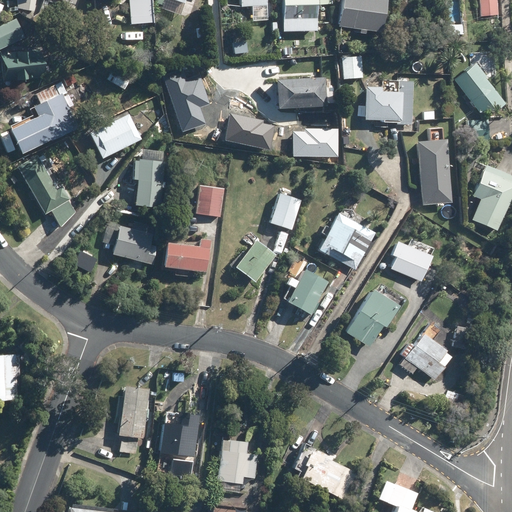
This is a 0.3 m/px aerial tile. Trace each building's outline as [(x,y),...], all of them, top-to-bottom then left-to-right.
[(22,0),(22,7),(34,9),(35,0),(22,0)] [(129,0),(130,24),(154,23),(152,0),(129,0)] [(266,0),(240,0),(241,6),(252,6),(253,21),(267,20),(266,0)] [(282,0),(283,30),(317,30),(316,0),(282,0)] [(342,0),(339,26),(383,31),(386,0),(342,0)] [(407,19),(406,0),(393,0),(394,19),(407,19)] [(496,0),(479,0),(481,17),(498,15),(496,0)] [(197,19),(195,28),(202,29),(204,20),(197,19)] [(17,20),(0,27),(0,50),(26,38),(17,20)] [(416,39),(415,20),(394,21),(395,41),(416,39)] [(463,25),(450,25),(451,35),(464,35),(463,25)] [(39,49),(1,53),(4,81),(42,78),(39,49)] [(362,56),(341,57),(342,78),(363,77),(362,56)] [(485,78),(487,77),(476,63),(464,72),(465,73),(455,81),(482,116),(494,107),(496,110),(505,104),(485,78)] [(113,70),(107,79),(124,89),(130,80),(113,70)] [(72,75),(64,79),(67,86),(76,82),(72,75)] [(325,76),(276,79),(277,108),(326,106),(325,76)] [(367,86),(366,119),(383,120),(383,122),(399,122),(399,125),(411,125),(414,81),(398,81),(397,91),(382,91),(382,87),(367,86)] [(38,116),(10,130),(22,153),(77,127),(62,94),(34,107),(38,116)] [(128,114),(89,133),(102,159),(141,139),(128,114)] [(487,118),(467,120),(469,141),(489,139),(487,118)] [(447,139),(418,141),(423,205),(452,202),(447,139)] [(48,168),(51,166),(43,152),(17,167),(44,214),(51,210),(60,226),(75,212),(68,200),(70,199),(61,186),(56,189),(48,175),(51,173),(48,168)] [(162,181),(164,161),(136,159),(134,178),(137,178),(135,205),(159,207),(161,187),(164,187),(165,181),(162,181)] [(473,196),(481,200),(472,219),(497,231),(511,197),(511,177),(487,166),(473,196)] [(216,178),(216,186),(225,186),(226,179),(216,178)] [(199,186),(195,213),(220,217),(224,190),(199,186)] [(263,187),(260,202),(268,204),(272,189),(263,187)] [(280,194),(271,223),(291,229),(300,200),(280,194)] [(355,270),(375,233),(339,213),(319,250),(355,270)] [(119,226),(120,224),(107,221),(102,242),(114,246),(112,254),(152,264),(156,248),(150,246),(152,235),(119,226)] [(164,267),(206,272),(210,241),(200,240),(199,247),(167,242),(164,267)] [(256,240),(236,267),(255,282),(275,255),(256,240)] [(310,314),(327,282),(305,270),(288,302),(310,314)] [(413,287),(407,294),(417,303),(424,295),(413,287)] [(346,332),(369,347),(383,326),(385,327),(398,306),(373,290),(346,332)] [(467,349),(471,331),(471,330),(457,327),(453,346),(467,349)] [(399,341),(381,330),(371,346),(388,357),(399,341)] [(475,350),(479,333),(471,331),(467,349),(475,350)] [(438,363),(446,351),(423,334),(414,346),(409,343),(401,354),(405,357),(399,365),(412,374),(417,367),(435,380),(444,367),(438,363)] [(15,354),(0,354),(0,401),(17,401),(15,354)] [(125,385),(118,435),(122,436),(119,452),(136,454),(138,438),(142,438),(149,388),(125,385)] [(446,391),(443,404),(461,409),(464,396),(446,391)] [(163,422),(159,453),(193,458),(199,413),(177,411),(175,424),(163,422)] [(257,456),(246,455),(248,442),(230,440),(228,452),(221,451),(217,481),(243,484),(243,477),(255,479),(257,456)] [(307,467),(302,478),(343,499),(356,473),(311,450),(304,465),(307,467)] [(201,459),(192,458),(189,476),(198,478),(201,459)] [(387,502),(397,506),(394,511),(415,511),(411,510),(418,494),(395,484),(387,502)]
